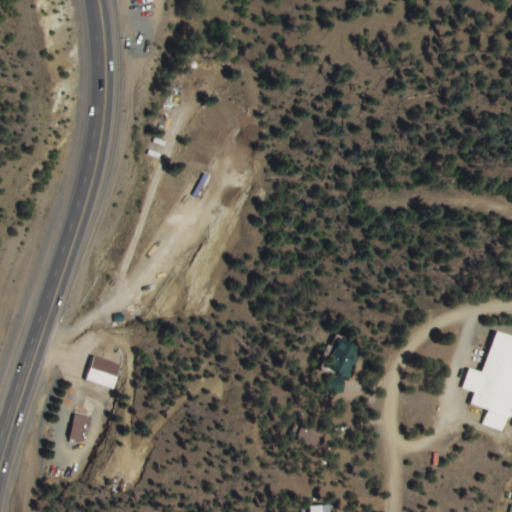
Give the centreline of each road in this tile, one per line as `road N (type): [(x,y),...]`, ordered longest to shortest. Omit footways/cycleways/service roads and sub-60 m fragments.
road 1 (primary): [(0,445),(100,114),(92,0)]
road 2 (residential): [(511,256),(218,222),(197,238),(114,231)]
road 3 (residential): [(369,511),(375,486),(441,405),(511,357)]
